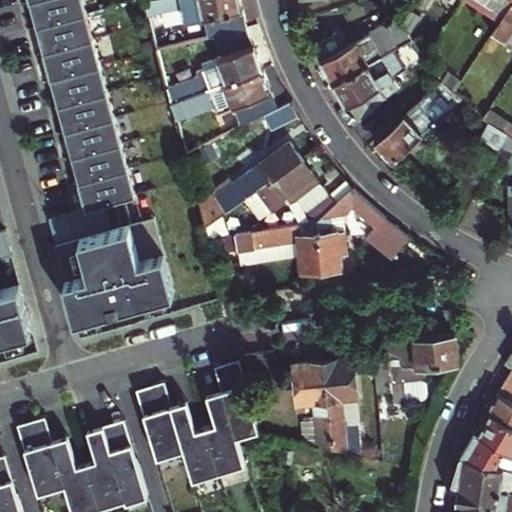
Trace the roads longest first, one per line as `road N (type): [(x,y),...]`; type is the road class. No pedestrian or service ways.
road 1 (residential): [(511,295),(232,327),(69,375)]
road 2 (residential): [(511,271),(425,224),(357,162),(308,94),(271,0)]
road 3 (residential): [(69,375),(0,117)]
road 4 (residential): [(430,511),(454,409),(511,317)]
